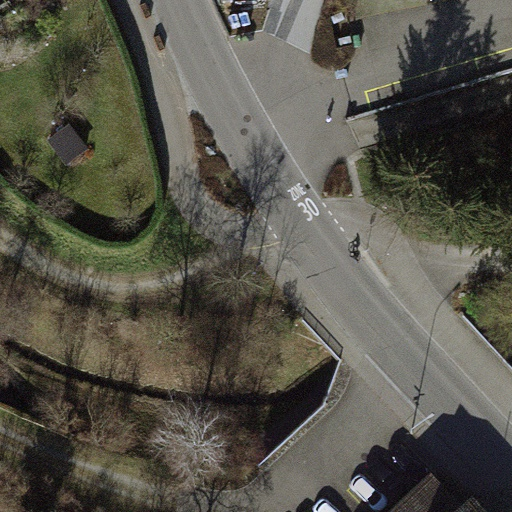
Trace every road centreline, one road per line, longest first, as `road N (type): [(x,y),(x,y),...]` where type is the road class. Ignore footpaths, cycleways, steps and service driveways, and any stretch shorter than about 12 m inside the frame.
road 1 (residential): [(511,465),(354,293),(301,220),(198,43),(182,0)]
road 2 (track): [(229,227),(184,270),(148,285),(102,290),(0,234)]
road 3 (track): [(354,293),(400,272),(511,263)]
road 4 (track): [(118,490),(0,435)]
